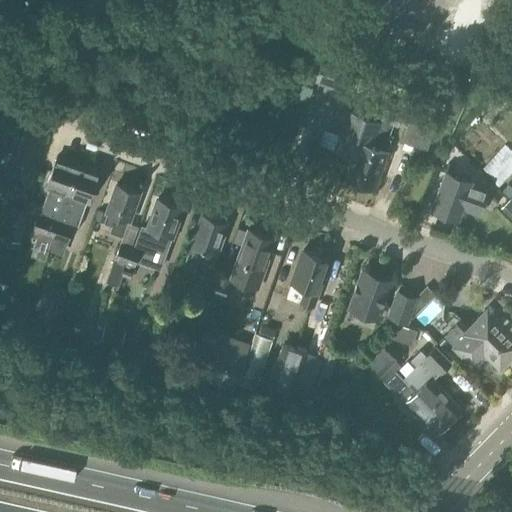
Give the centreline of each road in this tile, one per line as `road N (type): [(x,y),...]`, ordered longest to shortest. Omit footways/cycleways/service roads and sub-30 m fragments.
road 1 (residential): [(511,278),(0,94)]
road 2 (motorway): [(207,511),(0,466)]
